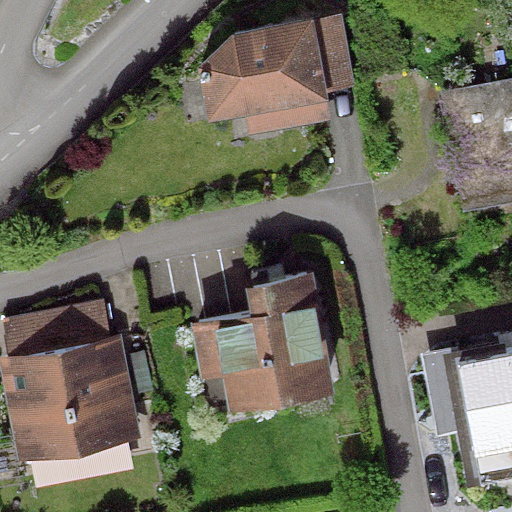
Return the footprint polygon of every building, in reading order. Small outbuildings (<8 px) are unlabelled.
[(391,0),(390,0),(362,6),(375,70),(404,64),(391,0)] [(233,34),(198,68),(206,122),(246,117),(249,135),(330,118),(326,93),(356,86),(342,13),(233,34)] [(511,79),(435,94),(458,214),(511,203),(511,79)] [(332,394),(309,277),(247,289),(251,310),(188,322),(199,381),(222,377),(229,414),(332,394)] [(104,298),(2,317),(10,357),(0,358),(0,364),(18,461),(31,459),(36,486),(134,468),(129,441),(141,438),(122,334),(111,336),(104,298)] [(511,339),(445,352),(461,432),(468,474),(511,466),(511,339)] [(461,432),(445,352),(421,357),(437,437),(461,432)]
